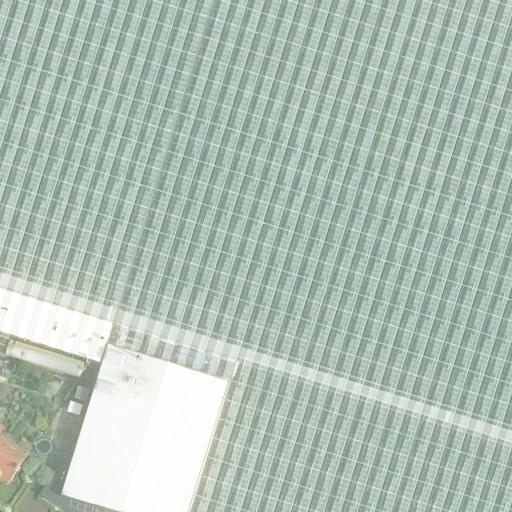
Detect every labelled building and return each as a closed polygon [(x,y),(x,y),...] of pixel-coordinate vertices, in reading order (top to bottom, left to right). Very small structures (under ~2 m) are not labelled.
[(511,511),(511,0),(0,0),(0,293),(111,327),(105,348),(228,386),(188,511),(511,511)] [(95,511),(97,511),(188,511),(228,386),(105,348),(111,327),(0,293),(0,334),(100,366),(68,470),(60,465),(39,497),(61,511),(95,511)] [(78,387),(74,399),(86,403),(90,391),(78,387)] [(79,417),(82,406),(70,402),(66,413),(79,417)] [(0,427),(0,483),(7,487),(28,456),(0,437),(0,435),(3,430),(0,427)]
